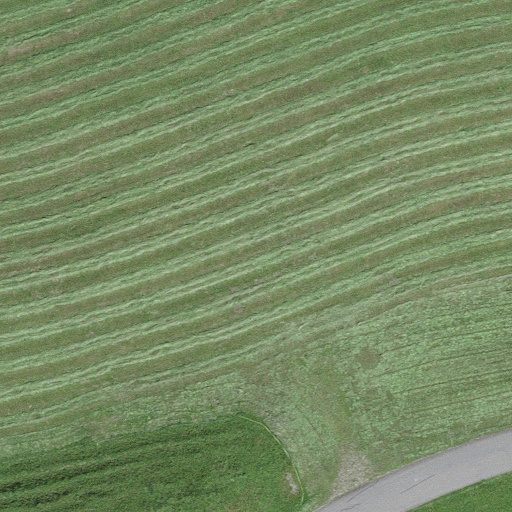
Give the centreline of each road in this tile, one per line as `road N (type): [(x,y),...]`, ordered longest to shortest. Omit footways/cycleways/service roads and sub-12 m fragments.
road 1 (track): [(330,511),(349,426),(302,324),(145,110),(104,0)]
road 2 (unclassified): [(370,511),(450,473),(511,456)]
